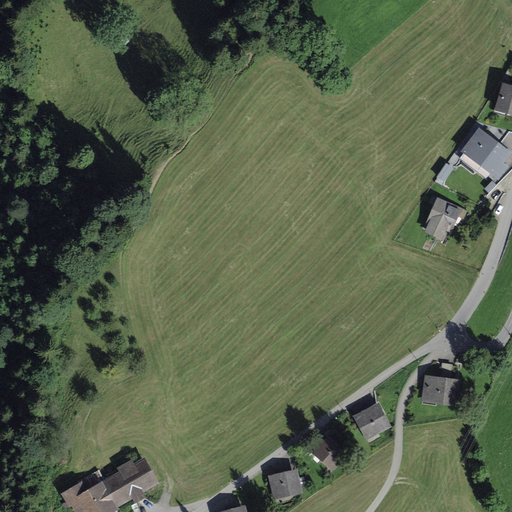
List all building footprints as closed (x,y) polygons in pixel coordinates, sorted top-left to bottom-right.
[(511,87),(507,86),(500,109),(511,113),(511,87)] [(462,153),(464,154),(461,159),(485,177),(489,172),(498,179),(507,166),(502,163),(510,153),(478,130),(462,153)] [(445,182),(454,168),(445,162),(436,176),(445,182)] [(449,230),(458,210),(436,201),(427,222),(429,223),(426,229),(441,236),(444,228),(449,230)] [(443,369),(442,379),(429,378),(427,400),(455,403),(458,381),(451,380),(452,370),(443,369)] [(369,440),(392,427),(379,404),(356,417),(369,440)] [(344,450),(328,437),(315,452),(331,465),(344,450)] [(130,458),(115,467),(118,471),(105,478),(99,469),(59,492),(68,507),(71,505),(74,511),(111,511),(118,508),(117,507),(132,498),(134,503),(145,496),(143,492),(159,483),(143,456),(133,462),(130,458)] [(271,477),(276,496),(298,490),(293,472),(271,477)]
